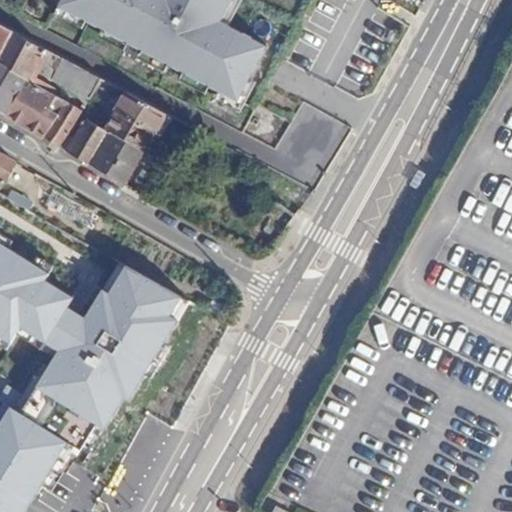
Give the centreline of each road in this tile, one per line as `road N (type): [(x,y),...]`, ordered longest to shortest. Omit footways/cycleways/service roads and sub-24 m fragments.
road 1 (secondary): [(322,311),(481,0)]
road 2 (secondary): [(453,0),(282,302)]
road 3 (residential): [(0,148),(282,302)]
road 4 (secondary): [(282,302),(164,511)]
road 5 (secondary): [(203,511),(322,311)]
road 6 (unknown): [(428,384),(395,450),(511,507)]
